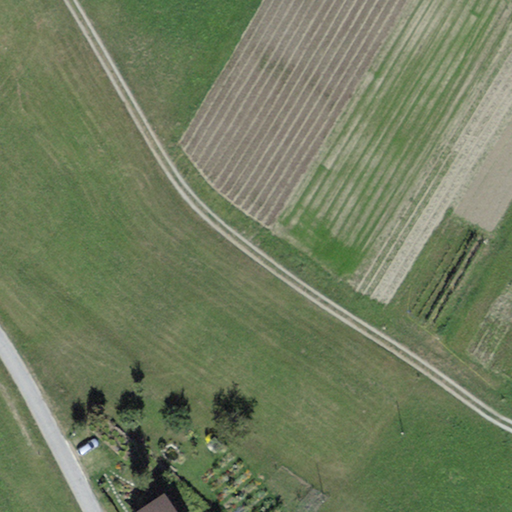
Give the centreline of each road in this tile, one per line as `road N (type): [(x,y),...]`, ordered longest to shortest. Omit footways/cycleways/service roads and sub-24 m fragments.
road 1 (track): [(511,428),(221,230),(181,188),(67,0)]
road 2 (tertiary): [(0,344),(93,511)]
